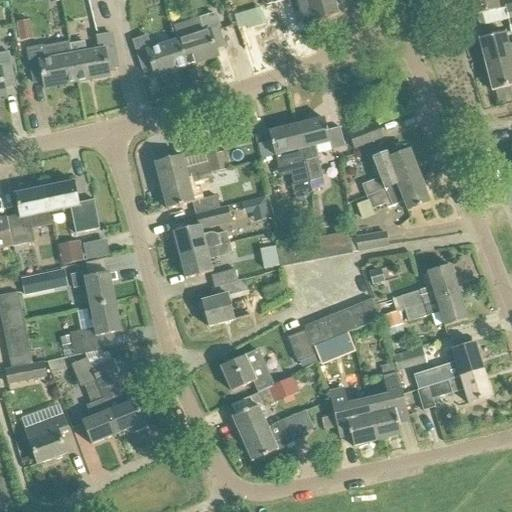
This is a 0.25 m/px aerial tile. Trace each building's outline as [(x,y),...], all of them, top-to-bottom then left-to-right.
[(333,0),(293,0),(268,7),(269,9),(274,7),(279,21),(293,16),(289,3),(298,0),(305,0),(312,24),(338,17),(333,0)] [(496,0),(468,0),(473,18),(499,11),(496,0)] [(174,29),(178,43),(187,68),(218,58),(216,51),(225,48),(214,16),(174,29)] [(30,23),(17,25),(19,40),(32,38),(30,23)] [(479,41),(485,67),(511,60),(511,47),(509,48),(505,35),(479,41)] [(85,43),(70,46),(77,84),(110,78),(108,71),(118,69),(112,36),(97,39),(100,53),(87,55),(85,43)] [(187,68),(178,43),(152,52),(147,38),(133,43),(144,75),(153,72),(155,78),(187,68)] [(70,46),(69,39),(65,40),(66,45),(42,49),(28,51),(34,85),(43,83),(45,90),(77,84),(70,46)] [(0,97),(6,97),(4,90),(14,88),(8,55),(0,56),(0,97)] [(511,60),(485,67),(492,93),(511,88),(511,60)] [(330,144),(328,134),(324,120),(296,127),(310,183),(320,180),(323,180),(315,148),(330,144)] [(376,124),(348,135),(354,151),(382,141),(376,124)] [(310,183),(296,127),(269,134),(275,158),(290,154),(298,186),(310,183)] [(267,144),(258,146),(262,162),(271,160),(267,144)] [(208,164),(185,170),(182,158),(170,161),(170,160),(166,161),(167,162),(155,165),(161,188),(222,172),(216,152),(205,155),(208,164)] [(367,201),(420,178),(409,152),(387,160),(391,170),(378,175),(380,180),(362,187),(367,201)] [(222,172),(161,188),(167,211),(190,205),(194,204),(191,192),(215,186),(212,175),(222,173),(222,172)] [(367,201),(368,203),(371,211),(386,206),(387,210),(404,204),(408,214),(430,205),(420,178),(367,201)] [(320,180),(310,183),(313,192),(323,190),(320,180)] [(74,184),(45,190),(50,215),(71,210),(76,236),(100,231),(94,202),(79,205),(74,184)] [(19,217),(7,220),(12,248),(34,244),(29,219),(50,215),(45,190),(15,196),(19,217)] [(194,219),(219,213),(215,199),(194,204),(190,205),(194,219)] [(371,211),(368,203),(356,208),(360,222),(374,217),(371,211)] [(248,208),(252,224),(268,220),(264,204),(248,208)] [(200,227),(202,233),(232,225),(228,211),(219,213),(194,219),(197,228),(200,227)] [(0,250),(12,248),(7,220),(0,221),(0,250)] [(200,227),(197,228),(173,234),(180,258),(206,250),(230,244),(227,234),(218,236),(212,234),(203,237),(202,233),(200,227)] [(337,236),(341,258),(353,255),(348,234),(337,236)] [(329,260),(341,258),(337,236),(325,239),(329,260)] [(386,236),(356,240),(358,253),(388,248),(386,236)] [(86,256),(110,253),(108,237),(84,240),(86,256)] [(325,239),(312,241),(317,262),(329,260),(325,239)] [(312,241),(300,243),(304,265),(317,262),(312,241)] [(57,247),(61,266),(84,261),(80,242),(57,247)] [(292,267),(304,265),(300,243),(288,246),(292,267)] [(206,250),(180,258),(186,281),(212,274),(209,262),(233,256),(230,244),(206,250)] [(292,267),(288,246),(276,248),(280,269),(292,267)] [(427,274),(432,289),(401,299),(404,312),(459,295),(450,267),(427,274)] [(381,271),(369,274),(373,287),(384,283),(381,271)] [(212,278),(215,289),(239,283),(238,282),(236,272),(212,278)] [(86,287),(91,309),(115,304),(109,274),(88,279),(87,273),(71,277),(74,290),(86,287)] [(21,281),(22,283),(24,293),(25,298),(32,296),(34,296),(48,293),(45,276),(36,278),(23,280),(21,281)] [(239,283),(215,289),(218,300),(202,304),(208,329),(235,322),(228,298),(249,293),(245,280),(238,282),(239,283)] [(286,296),(282,285),(263,292),(266,302),(286,296)] [(0,311),(21,308),(18,295),(0,298),(0,311)] [(467,322),(459,295),(404,312),(408,324),(429,318),(425,306),(436,302),(444,329),(467,322)] [(361,306),(369,326),(380,321),(372,301),(361,306)] [(115,304),(91,309),(95,331),(71,336),(72,339),(73,346),(75,358),(103,352),(100,338),(121,334),(115,304)] [(358,330),(369,326),(361,306),(349,310),(358,330)] [(23,320),(21,308),(0,311),(0,313),(2,323),(23,320)] [(346,335),(358,330),(349,310),(338,315),(346,335)] [(398,313),(382,318),(386,332),(402,327),(398,313)] [(338,315),(327,319),(335,340),(346,335),(338,315)] [(327,319),(315,324),(323,344),(335,340),(327,319)] [(26,331),(23,320),(2,323),(4,335),(26,331)] [(323,344),(315,324),(304,329),(306,333),(312,349),(323,344)] [(28,342),(26,331),(4,335),(6,346),(28,342)] [(306,333),(287,340),(297,365),(315,357),(311,349),(312,349),(306,333)] [(72,339),(61,341),(62,348),(73,346),(72,339)] [(30,354),(28,342),(6,346),(9,358),(30,354)] [(419,385),(421,391),(483,372),(475,345),(452,352),(456,367),(425,377),(427,382),(419,385)] [(422,349),(393,358),(398,374),(427,366),(422,349)] [(33,365),(30,354),(9,358),(11,369),(33,365)] [(255,384),(259,395),(269,390),(278,385),(273,372),(265,376),(256,354),(245,359),(245,358),(221,369),(232,394),(255,384)] [(104,402),(108,413),(109,413),(118,436),(144,425),(135,402),(125,407),(113,377),(119,374),(115,362),(92,371),(97,383),(96,383),(104,402)] [(45,364),(33,366),(33,365),(11,369),(11,371),(6,372),(9,386),(48,379),(45,364)] [(388,398),(368,403),(377,443),(401,438),(398,428),(409,425),(405,407),(402,399),(415,395),(410,379),(398,383),(396,375),(393,367),(381,370),(388,398)] [(483,372),(421,391),(417,392),(423,413),(435,409),(433,401),(453,395),(464,392),(469,406),(492,399),(483,372)] [(269,390),(259,395),(265,408),(297,394),(292,382),(279,387),(278,385),(269,390)] [(104,402),(96,383),(84,388),(92,407),(104,402)] [(377,443),(368,403),(348,408),(343,390),(328,394),(334,418),(346,416),(347,422),(354,449),(377,443)] [(233,420),(242,442),(268,430),(258,408),(233,420)] [(109,413),(108,413),(82,424),(91,447),(118,436),(109,413)] [(62,415),(37,424),(24,428),(37,466),(67,456),(59,436),(69,432),(62,415)] [(268,430),(242,442),(252,464),(277,452),(273,443),(280,440),(284,448),(304,439),(301,433),(309,430),(303,415),(268,430)]
